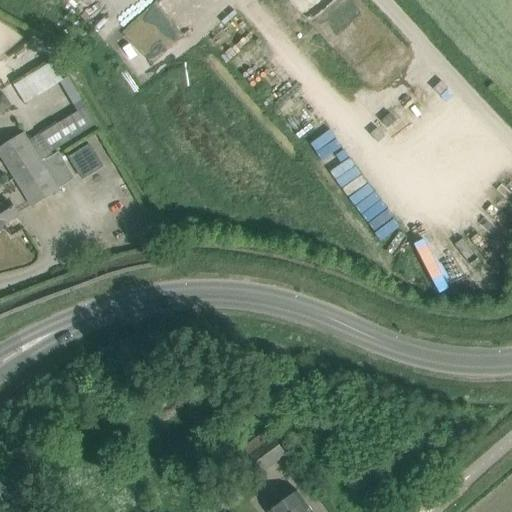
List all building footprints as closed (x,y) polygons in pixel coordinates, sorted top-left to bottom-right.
[(358,64),(390,35),(369,12),(359,21),(368,30),(346,50),(358,64)] [(63,79),(60,80),(80,111),(86,106),(68,75),(63,79)] [(3,94),(0,96),(0,112),(11,106),(3,94)] [(62,167),(41,134),(30,141),(24,133),(0,148),(0,155),(32,207),(59,190),(50,175),(62,167)] [(0,226),(4,224),(3,223),(17,214),(8,201),(0,206),(0,226)] [(134,206),(109,223),(120,239),(144,222),(134,206)] [(245,457),(258,475),(285,455),(272,438),(245,457)] [(269,511),(312,511),(297,491),(269,511)]
